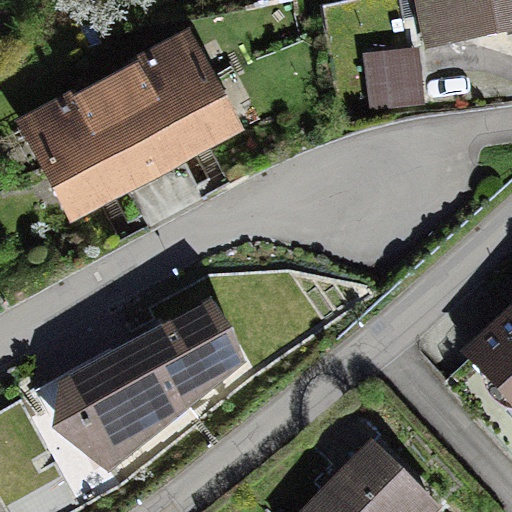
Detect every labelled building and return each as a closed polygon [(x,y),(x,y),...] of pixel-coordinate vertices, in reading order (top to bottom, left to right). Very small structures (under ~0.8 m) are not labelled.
[(511,0),(431,0),(440,46),(511,32),(511,0)] [(102,86),(153,181),(232,138),(181,44),(102,86)] [(422,44),(364,53),(370,89),(428,80),(422,44)] [(153,181),(102,86),(11,135),(62,230),(153,181)] [(511,289),(435,360),(505,436),(511,429),(511,289)] [(202,307),(43,398),(43,441),(110,480),(232,370),(202,307)] [(396,511),(344,455),(283,511),(396,511)]
